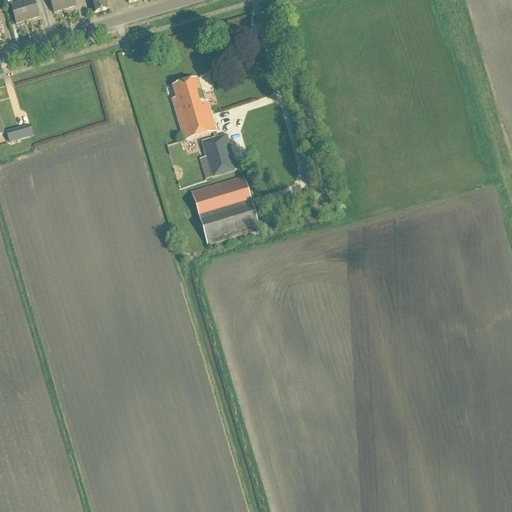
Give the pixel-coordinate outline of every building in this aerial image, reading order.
[(34,0),(22,4),(28,23),(40,19),(34,0)] [(65,12),(61,0),(49,0),(54,15),(65,12)] [(61,0),(65,12),(76,8),(73,0),(61,0)] [(89,0),(94,16),(108,11),(104,0),(89,0)] [(28,23),(22,4),(10,7),(16,26),(28,23)] [(200,93),(196,81),(172,88),(176,100),(172,102),(184,143),(213,135),(215,140),(202,144),(212,180),(237,173),(226,137),(218,139),(207,103),(205,103),(202,93),(200,93)] [(19,131),(7,135),(10,144),(21,141),(19,131)] [(174,168),(181,166),(179,159),(172,162),(174,168)] [(207,248),(260,232),(244,179),(191,195),(207,248)]
